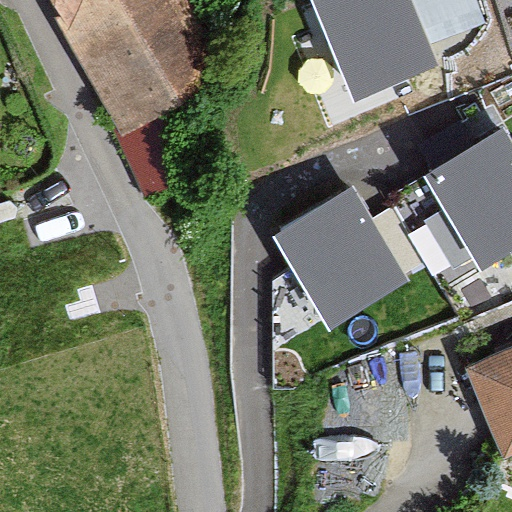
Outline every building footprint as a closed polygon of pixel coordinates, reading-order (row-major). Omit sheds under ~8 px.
[(181,0),(37,0),(132,149),(235,84),(181,0)] [(413,0),(312,0),(353,100),(440,64),(413,0)] [(511,142),(504,129),(425,176),(478,265),(511,244),(511,142)] [(354,186),(274,233),(330,326),(410,279),(354,186)] [(511,337),(460,359),(507,473),(511,471),(511,337)]
